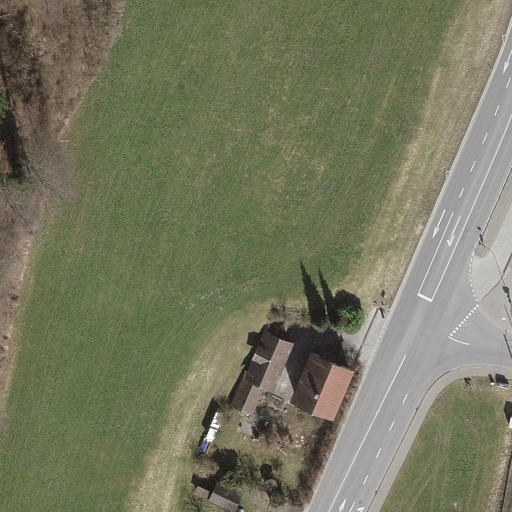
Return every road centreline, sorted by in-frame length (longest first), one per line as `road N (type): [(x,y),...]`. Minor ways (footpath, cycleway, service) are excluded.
road 1 (primary): [(418,319),(511,94)]
road 2 (primary): [(330,511),(418,319)]
